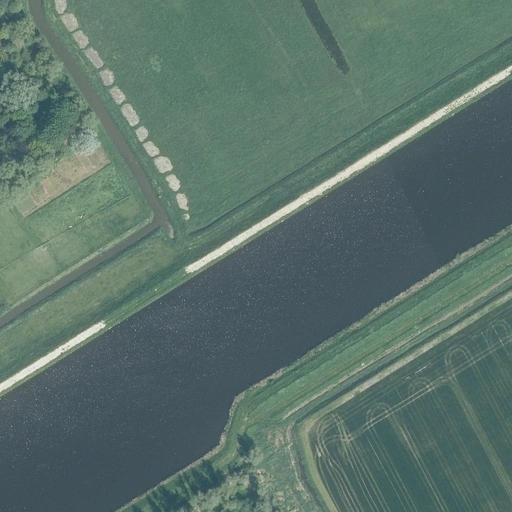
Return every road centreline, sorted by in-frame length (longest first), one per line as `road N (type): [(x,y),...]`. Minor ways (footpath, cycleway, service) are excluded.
road 1 (track): [(0,383),(511,58)]
road 2 (track): [(151,511),(233,456),(253,402),(511,243)]
